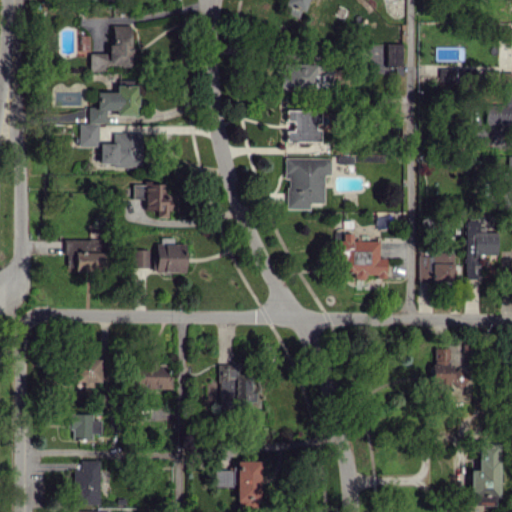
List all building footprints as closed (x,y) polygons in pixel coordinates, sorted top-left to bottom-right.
[(305,0),(283,0),(283,3),(302,10),(305,0)] [(128,66),(129,25),(110,24),(109,45),(105,45),(105,53),(87,52),(86,71),(104,71),(104,65),(128,66)] [(401,66),(401,43),(385,42),(385,66),(401,66)] [(434,59),(456,60),(456,47),(434,46),(434,59)] [(320,89),(321,75),(313,74),(313,64),(278,63),(277,88),(320,89)] [(97,146),(97,122),(103,122),(103,109),(114,109),(114,115),(134,115),(135,85),(113,85),(113,91),(94,91),(94,106),(86,106),(86,122),(77,122),(77,145),(97,146)] [(284,141),(317,141),(318,129),(315,129),(315,110),(285,109),(284,119),(293,119),(292,130),(284,130),(284,141)] [(98,162),(110,162),(110,166),(139,166),(139,132),(111,132),(110,143),(98,143),(98,162)] [(329,157),(283,157),(282,177),(285,177),(285,208),(308,208),(308,202),(322,203),(322,175),(328,175),(329,157)] [(130,184),(130,197),(143,198),(142,209),(155,210),(155,217),(168,217),(168,199),(163,199),(163,183),(141,182),(141,184),(130,184)] [(495,253),(495,231),(478,231),(477,220),(463,220),(464,277),(477,276),(477,254),(495,253)] [(376,240),(351,240),(351,232),(341,232),(341,240),(334,240),(334,250),(343,250),(343,271),(352,271),(352,279),(363,279),(363,273),(373,273),(373,277),(384,277),(384,257),(376,257),(376,240)] [(102,268),(102,239),(64,238),(64,268),(102,268)] [(183,272),(183,244),(154,243),(153,271),(183,272)] [(147,249),(130,249),(129,266),(147,267),(147,249)] [(451,252),(416,251),(416,281),(451,282),(451,252)] [(430,381),(450,382),(451,362),(447,362),(448,347),(431,347),(430,381)] [(98,382),(99,359),(74,358),(73,381),(98,382)] [(165,386),(165,362),(138,363),(138,386),(165,386)] [(70,438),(90,438),(90,432),(98,433),(99,419),(90,419),(90,413),(66,413),(65,427),(71,427),(70,438)] [(496,443),(475,443),(475,469),(468,469),(468,504),(495,505),(496,443)] [(98,503),(97,459),(79,459),(79,469),(72,469),(73,504),(98,503)] [(211,470),(212,485),(233,484),(234,506),(258,505),(257,460),(233,460),(233,469),(211,470)]
